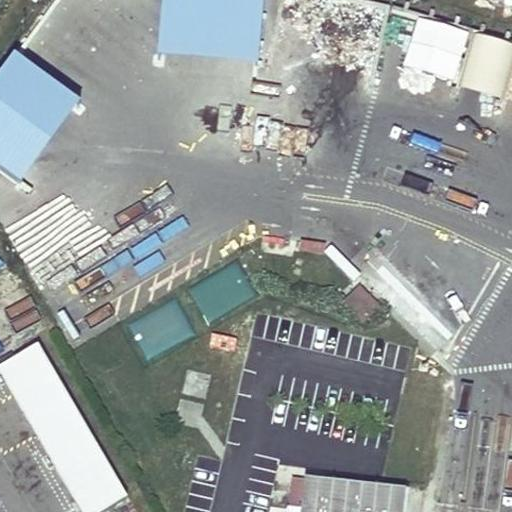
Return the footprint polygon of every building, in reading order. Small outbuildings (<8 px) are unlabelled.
[(503,101),(511,67),(511,45),(391,13),(372,80),(400,87),(404,74),(503,101)] [(238,262),(188,288),(206,323),(257,296),(238,262)] [(375,310),(359,293),(346,306),(362,323),(375,310)] [(144,359),(193,337),(177,300),(127,322),(144,359)] [(109,511),(126,502),(37,350),(0,370),(0,378),(78,511),(109,511)] [(403,511),(405,493),(304,482),(300,511),(403,511)]
